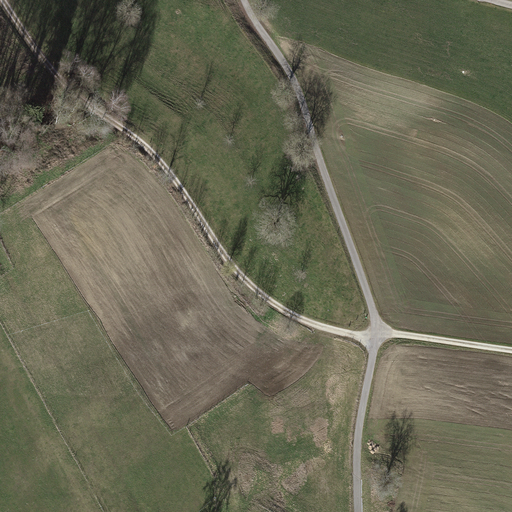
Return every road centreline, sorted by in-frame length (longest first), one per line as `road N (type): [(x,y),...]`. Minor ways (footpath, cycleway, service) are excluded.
road 1 (track): [(357,511),(374,311),(299,86),(245,0)]
road 2 (track): [(377,333),(306,317),(258,289),(178,176),(61,77),(5,0)]
road 3 (track): [(377,333),(511,347)]
